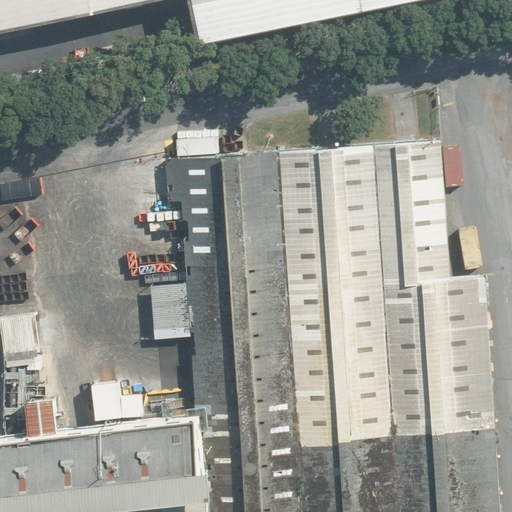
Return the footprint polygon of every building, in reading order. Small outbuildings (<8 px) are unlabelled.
[(0,0),(0,22),(108,0),(0,0)] [(183,0),(192,42),(401,0),(183,0)] [(499,511),(484,275),(454,277),(445,138),(186,155),(203,413),(208,511),(499,511)] [(37,311),(0,314),(0,329),(3,366),(41,363),(37,311)] [(0,434),(0,511),(208,511),(203,413),(0,434)]
